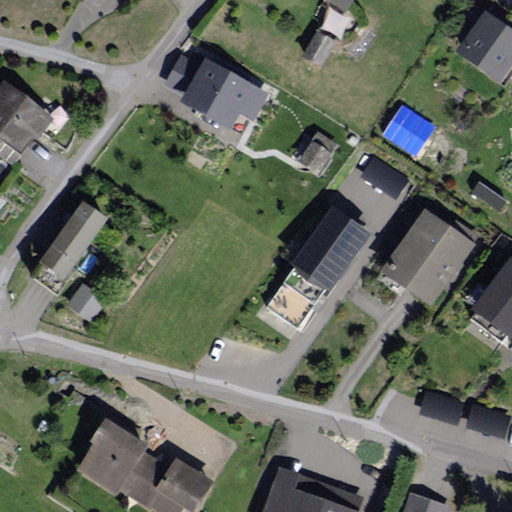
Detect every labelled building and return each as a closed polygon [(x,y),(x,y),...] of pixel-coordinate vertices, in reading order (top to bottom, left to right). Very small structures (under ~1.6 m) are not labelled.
[(359,0),(327,0),(350,14),(359,0)] [(511,28),(488,12),(460,54),(508,86),(511,79),(511,28)] [(306,57),(321,65),(333,43),(318,35),(306,57)] [(276,93),(208,58),(204,66),(181,55),(164,89),(187,100),(183,108),(250,143),(276,93)] [(57,122),(8,86),(0,96),(0,136),(30,159),(57,122)] [(303,161),(319,172),(336,147),(320,136),(303,161)] [(500,212),(507,201),(479,182),(472,192),(500,212)] [(116,223),(88,205),(46,266),(74,285),(116,223)] [(481,247),(429,211),(385,274),(437,310),(481,247)] [(333,214),(267,308),(298,329),(364,236),(333,214)] [(511,266),(477,316),(511,340),(511,266)] [(83,287),(70,305),(91,319),(104,301),(83,287)] [(511,414),(426,391),(416,431),(502,455),(511,419),(511,414)] [(200,511),(216,486),(111,423),(82,472),(148,511),(200,511)] [(367,511),(372,501),(279,468),(263,511),(367,511)] [(448,511),(451,504),(411,493),(405,511),(448,511)]
